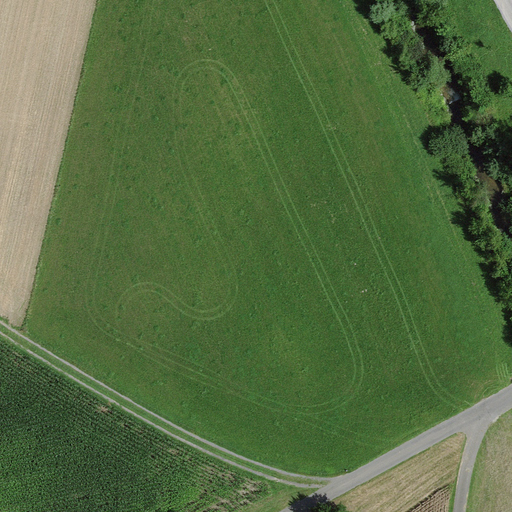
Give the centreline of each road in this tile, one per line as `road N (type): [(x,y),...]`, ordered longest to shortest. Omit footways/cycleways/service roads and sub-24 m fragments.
road 1 (track): [(0,326),(183,435),(260,470),(335,488)]
road 2 (unclassified): [(293,511),(511,391)]
